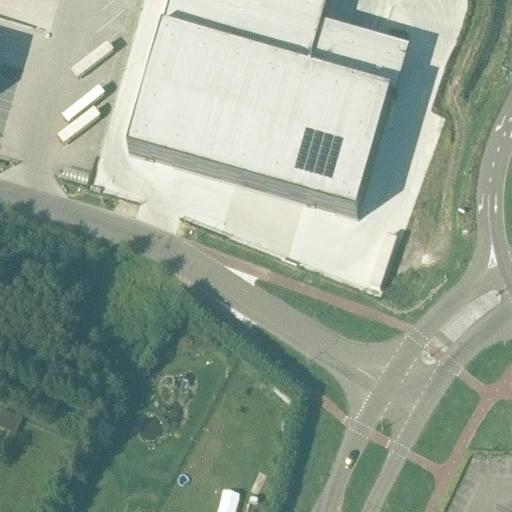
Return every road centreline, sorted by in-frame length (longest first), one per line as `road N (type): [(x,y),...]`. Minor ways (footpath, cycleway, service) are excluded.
road 1 (unclassified): [(385,386),(127,231),(0,194)]
road 2 (tertiary): [(501,274),(467,289),(385,386)]
road 3 (tertiary): [(511,115),(493,166),(489,217),(501,274)]
road 4 (tertiary): [(385,386),(331,511)]
road 5 (tertiary): [(423,410),(451,366),(511,319)]
